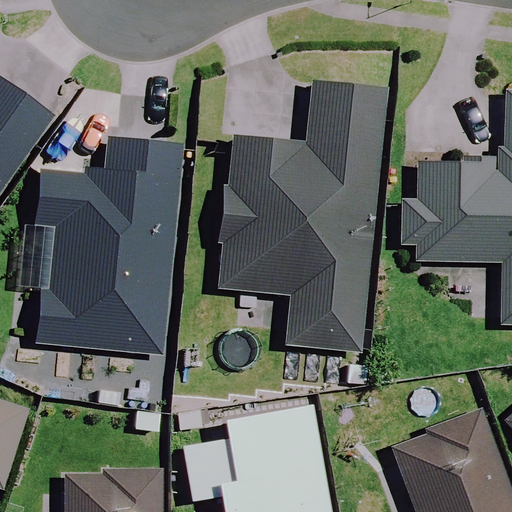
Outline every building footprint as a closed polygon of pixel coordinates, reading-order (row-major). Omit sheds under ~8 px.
[(0,193),(49,120),(0,87),(0,193)] [(379,94),(310,87),(304,148),(229,141),(215,292),(287,299),(282,348),(354,355),(379,94)] [(511,328),(511,97),(504,97),(503,164),(412,162),(409,267),(500,269),(499,328),(511,328)] [(175,148),(107,142),(103,183),(37,176),(31,231),(54,233),(50,281),(41,280),(34,349),(154,361),(175,148)] [(0,482),(24,408),(0,400),(0,482)] [(325,511),(308,404),(205,421),(208,444),(178,449),(186,504),(215,500),(217,511),(325,511)] [(511,409),(498,425),(511,437),(511,409)] [(508,511),(480,420),(391,449),(411,511),(508,511)] [(157,511),(158,484),(66,482),(64,511),(157,511)]
